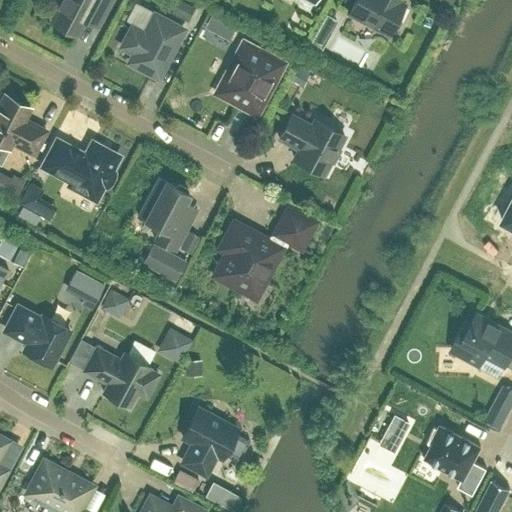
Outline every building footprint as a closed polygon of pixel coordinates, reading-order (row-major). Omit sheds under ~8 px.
[(76,33),(84,18),(97,24),(109,0),(60,0),(50,19),(76,33)] [(180,0),(173,14),(186,20),(193,6),(181,0),(180,0)] [(398,0),(354,0),(349,12),(388,32),(404,3),(398,0)] [(157,76),(183,28),(154,13),(144,32),(131,25),(121,45),(133,52),(128,61),(157,76)] [(210,14),(204,26),(229,39),(236,27),(210,14)] [(320,25),(331,30),(337,20),(325,14),(320,25)] [(347,31),(338,46),(370,64),(378,50),(347,31)] [(242,40),(229,64),(220,81),(221,81),(217,88),(218,92),(225,96),(248,108),(260,105),(283,62),(242,40)] [(296,64),(288,78),(298,83),(306,69),(296,64)] [(33,152),(45,129),(23,118),(29,106),(4,93),(0,100),(0,141),(8,146),(11,140),(33,152)] [(311,125),(290,113),(278,136),(299,147),(294,158),(322,173),(330,160),(334,160),(339,151),(337,147),(344,134),(315,118),(311,125)] [(85,154),(56,138),(42,164),(71,180),(69,183),(95,197),(102,183),(105,183),(109,181),(112,175),(112,171),(110,169),(118,154),(92,141),(85,154)] [(15,198),(23,183),(10,176),(3,191),(15,198)] [(184,202),(189,192),(187,191),(187,187),(178,182),(174,185),(158,176),(137,215),(160,227),(154,238),(175,249),(196,208),(184,202)] [(22,206),(32,211),(43,190),(29,182),(18,203),(22,206)] [(502,218),(501,219),(503,220),(504,220),(511,224),(511,200),(503,218),(502,218)] [(301,248),(316,219),(288,204),(272,233),(301,248)] [(22,206),(18,215),(35,224),(40,215),(32,211),(22,206)] [(255,297),(264,281),(280,251),(267,244),(270,239),(233,219),(223,238),(230,242),(213,274),(255,297)] [(187,229),(179,247),(191,252),(199,235),(187,229)] [(13,253),(21,240),(8,232),(0,246),(13,253)] [(152,242),(141,262),(175,281),(186,260),(152,242)] [(29,251),(19,246),(12,260),(22,265),(29,251)] [(90,284),(83,299),(80,304),(91,309),(101,290),(90,284)] [(129,298),(112,289),(103,305),(120,314),(129,298)] [(41,317),(17,305),(5,328),(28,341),(24,349),(50,363),(69,328),(43,314),(41,317)] [(465,323),(451,347),(480,362),(478,365),(500,377),(507,364),(511,366),(511,332),(476,314),(470,325),(465,323)] [(215,348),(216,348),(217,347),(201,339),(181,379),(182,380),(182,379),(195,386),(215,348)] [(120,359),(96,346),(84,369),(108,382),(103,391),(128,405),(136,390),(145,396),(158,373),(148,367),(149,365),(124,351),(120,359)] [(488,421),(498,427),(508,409),(497,403),(488,421)] [(235,431),(237,427),(197,406),(182,435),(192,441),(182,460),(205,473),(215,453),(221,456),(223,452),(238,460),(249,439),(235,431)] [(394,414),(388,425),(402,433),(408,422),(394,414)] [(473,460),(481,446),(440,424),(438,428),(434,425),(425,442),(430,444),(423,457),(462,478),(458,486),(473,494),(487,467),(473,460)] [(89,511),(80,507),(91,485),(44,459),(27,491),(65,511),(89,511)] [(193,490),(199,479),(179,469),(173,480),(193,490)] [(497,511),(510,488),(492,479),(474,511),(497,511)] [(212,481),(205,494),(234,509),(241,495),(227,487),(226,489),(212,481)] [(172,507),(150,495),(140,511),(201,511),(203,509),(178,496),(172,507)]
